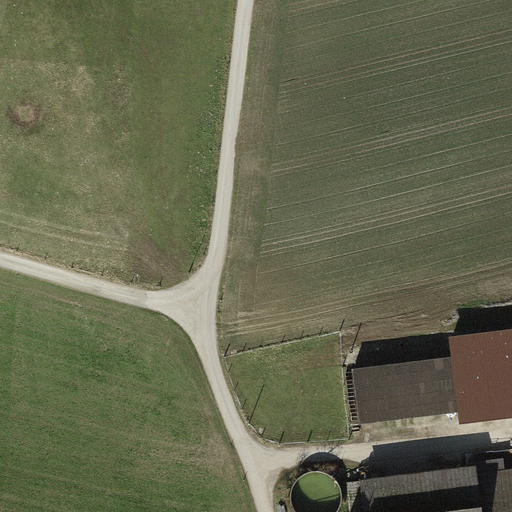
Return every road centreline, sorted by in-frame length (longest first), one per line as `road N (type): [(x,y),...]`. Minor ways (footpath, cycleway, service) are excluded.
road 1 (track): [(196,316),(216,270),(249,0)]
road 2 (track): [(511,432),(249,463)]
road 3 (track): [(196,316),(263,511)]
road 4 (track): [(0,260),(196,316)]
